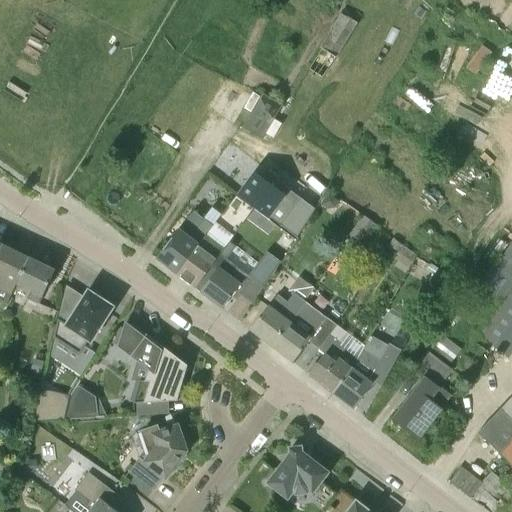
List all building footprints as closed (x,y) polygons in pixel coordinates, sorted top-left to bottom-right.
[(343,14),(341,13),(339,16),(319,48),(321,49),(335,58),(336,57),(357,24),(343,14)] [(487,73),(500,49),(487,42),(474,66),(487,73)] [(480,108),(473,123),(493,133),(498,122),(511,128),(511,51),(508,49),(480,108)] [(262,140),(266,134),(282,105),(263,93),(241,128),(262,140)] [(255,175),(239,196),(295,238),(314,209),(277,183),(273,188),(255,175)] [(340,202),(328,194),(320,204),(326,208),(336,208),(340,202)] [(177,274),(195,288),(219,254),(220,255),(233,236),(234,236),(254,210),(237,196),(213,227),(212,226),(198,245),(177,274)] [(157,259),(177,274),(198,245),(212,226),(194,212),(157,259)] [(370,220),(362,215),(349,235),(357,240),(370,220)] [(405,258),(411,262),(416,256),(393,239),(387,247),(395,253),(396,251),(405,258)] [(511,240),(494,263),(493,262),(478,283),(501,300),(487,319),(477,334),(493,345),(492,346),(507,359),(511,351),(511,240)] [(16,285),(15,286),(29,258),(3,245),(0,250),(0,300),(7,304),(16,285)] [(263,289),(220,255),(219,254),(195,288),(222,309),(235,292),(252,305),(263,289)] [(41,298),(42,298),(55,271),(29,258),(15,286),(14,302),(22,306),(27,299),(38,305),(41,298)] [(438,269),(430,264),(426,271),(434,275),(438,269)] [(288,305),(297,313),(304,304),(314,288),(299,277),(288,290),(294,296),(288,305)] [(291,321),(271,347),(293,363),(312,338),(299,328),(323,294),(314,288),(304,304),(297,313),(291,321)] [(97,296),(96,297),(89,292),(66,327),(58,322),(54,337),(79,354),(88,341),(90,342),(113,307),(98,298),(98,297),(97,296)] [(250,330),(271,347),(291,321),(269,305),(250,330)] [(133,401),(133,404),(177,401),(188,366),(133,324),(130,332),(125,330),(119,348),(139,363),(129,402),(133,401)] [(318,350),(325,355),(309,376),(333,394),(354,366),(357,360),(340,346),(341,343),(338,341),(346,331),(338,325),(337,326),(330,334),(318,350)] [(461,348),(440,332),(429,346),(450,363),(461,348)] [(380,361),(365,353),(363,351),(357,360),(354,366),(333,394),(354,410),(375,382),(369,377),(371,374),(383,383),(400,354),(388,346),(380,361)] [(412,369),(424,379),(393,419),(419,439),(442,409),(441,408),(451,395),(441,387),(452,370),(427,350),(412,369)] [(467,375),(475,364),(463,355),(456,366),(467,375)] [(41,373),(44,361),(33,359),(30,371),(41,373)] [(69,396),(64,419),(98,418),(96,398),(77,386),(69,396)] [(69,396),(40,389),(33,421),(64,419),(69,396)] [(511,396),(478,433),(499,454),(500,453),(511,465),(511,477),(510,480),(510,485),(511,487),(511,396)] [(175,423),(170,414),(164,418),(169,427),(175,423)] [(139,457),(128,473),(152,491),(163,477),(166,480),(187,452),(178,425),(159,432),(157,427),(142,432),(149,452),(143,460),(139,457)] [(309,492),(311,493),(327,473),(302,453),(301,448),(290,449),(292,460),(286,461),(274,477),(272,475),(265,484),(274,490),(276,489),(289,499),(293,494),(295,496),(308,494),(309,492)] [(25,474),(31,473),(37,466),(36,459),(24,461),(25,474)] [(449,482),(487,511),(498,511),(511,496),(511,494),(496,476),(485,487),(460,468),(449,482)] [(88,511),(117,511),(112,508),(120,497),(88,473),(74,490),(88,502),(86,506),(90,510),(88,511)] [(369,511),(356,501),(347,511),(369,511)]
